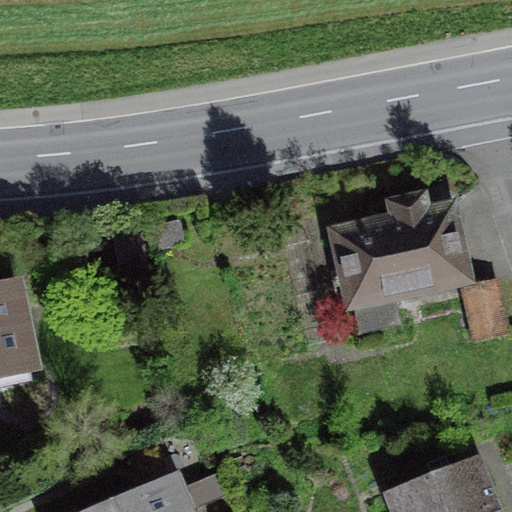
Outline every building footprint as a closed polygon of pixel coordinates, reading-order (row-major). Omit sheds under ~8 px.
[(330,236),(347,319),(478,291),(461,208),(330,236)] [(26,289),(0,293),(0,382),(43,374),(26,289)] [(511,340),(500,289),(467,297),(480,351),(511,344),(511,340)] [(503,511),(485,463),(385,502),(389,511),(503,511)] [(191,511),(179,483),(111,511),(191,511)]
